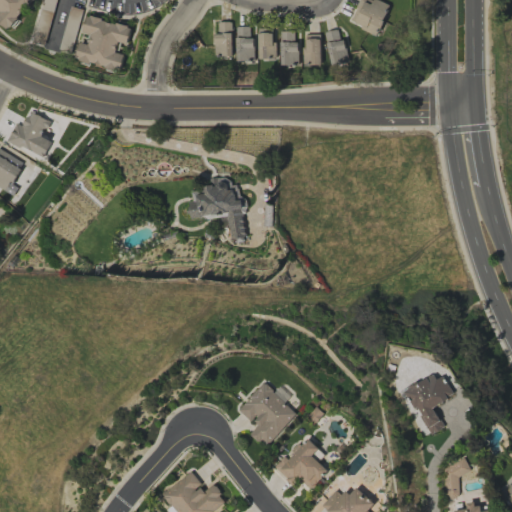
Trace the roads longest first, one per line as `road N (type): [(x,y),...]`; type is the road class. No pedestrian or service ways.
road 1 (residential): [(476,108),(158,104),(82,93),(0,60)]
road 2 (secondary): [(447,0),(463,206),(511,339)]
road 3 (residential): [(115,511),(168,450),(203,434),(272,511)]
